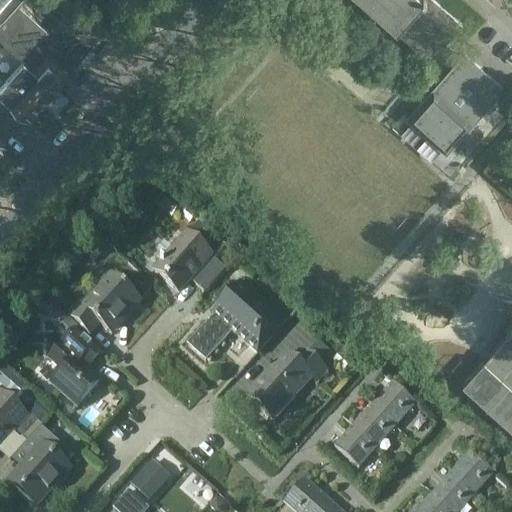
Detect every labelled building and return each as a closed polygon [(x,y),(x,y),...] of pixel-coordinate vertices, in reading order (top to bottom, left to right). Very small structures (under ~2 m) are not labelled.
[(0,0),(0,22),(18,2),(20,0),(0,0)] [(364,0),(397,30),(398,29),(431,58),(463,22),(437,0),(364,0)] [(47,29),(34,17),(22,5),(18,2),(0,22),(0,38),(23,58),(15,67),(49,97),(57,89),(69,75),(34,43),(45,31),(47,29)] [(502,88),(465,55),(409,117),(446,151),(502,88)] [(49,97),(15,67),(11,71),(12,72),(0,85),(0,88),(9,97),(7,100),(29,120),(49,97)] [(188,236),(155,272),(179,293),(195,276),(201,281),(196,287),(204,295),(210,289),(226,271),(188,236)] [(80,303),(68,316),(90,336),(99,326),(107,332),(123,315),(127,318),(140,304),(111,278),(84,307),(80,303)] [(257,354),(282,326),(272,317),(274,315),(240,284),(213,314),(215,316),(188,345),(206,361),(232,332),(257,354)] [(61,311),(69,304),(63,298),(55,305),(61,311)] [(387,309),(386,310),(372,326),(381,333),(395,317),(387,309)] [(511,328),(463,383),(511,427),(511,328)] [(74,331),(50,357),(63,369),(51,382),(78,406),(101,381),(89,369),(85,366),(97,352),(74,331)] [(246,397),(268,417),(273,421),(311,378),(317,382),(328,370),(309,353),(299,364),(287,352),(246,397)] [(404,418),(416,405),(391,383),(380,396),(372,404),(397,427),(404,418)] [(22,441),(39,423),(40,421),(44,424),(52,415),(36,401),(28,410),(31,413),(30,414),(28,416),(2,392),(0,393),(0,447),(13,433),(22,441)] [(397,427),(372,404),(354,425),(378,447),(397,427)] [(354,425),(335,446),(359,468),(378,447),(354,425)] [(37,504),(67,470),(51,455),(60,445),(41,428),(22,449),(32,459),(12,481),(37,504)] [(166,453),(160,447),(154,453),(160,459),(166,453)] [(481,488),(493,475),(469,453),(457,466),(450,474),(474,497),(481,488)] [(459,511),(470,500),(474,497),(450,474),(446,478),(435,491),(431,495),(449,511),(459,511)] [(382,482),(376,476),(368,484),(374,490),(382,482)] [(283,504),(292,511),(314,511),(327,498),(305,479),(283,504)] [(148,511),(149,511),(129,491),(112,510),(113,511),(148,511)] [(416,506),(410,511),(449,511),(431,495),(418,509),(416,506)] [(342,511),(327,498),(314,511),(342,511)]
